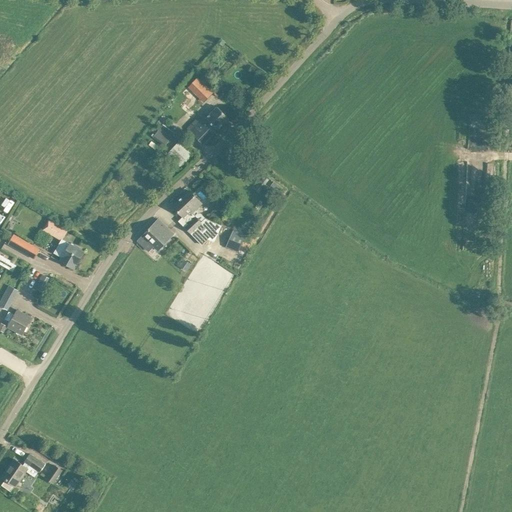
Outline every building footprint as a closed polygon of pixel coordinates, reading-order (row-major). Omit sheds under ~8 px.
[(197,77),(188,87),(198,96),(203,90),(209,96),(213,92),(197,77)] [(201,112),(186,127),(189,129),(196,137),(203,144),(229,118),(222,111),(217,106),(206,117),(201,112)] [(165,145),(170,137),(158,129),(153,136),(165,145)] [(192,153),(179,141),(167,154),(179,166),(192,153)] [(202,204),(189,190),(182,197),(178,200),(172,206),(183,217),(179,221),(190,234),(190,233),(202,245),(208,240),(214,224),(205,219),(201,223),(192,213),(189,211),(191,209),(193,212),(202,204)] [(158,219),(142,235),(158,251),(174,234),(158,219)] [(49,220),(43,230),(60,240),(66,230),(49,220)] [(238,253),(245,237),(233,232),(226,248),(238,253)] [(8,243),(26,254),(35,259),(38,252),(30,247),(31,245),(13,234),(8,243)] [(60,259),(66,263),(75,268),(84,252),(62,239),(56,251),(63,255),(60,259)] [(0,256),(0,263),(13,271),(16,265),(0,256)] [(35,288),(44,293),(51,279),(43,274),(35,288)] [(10,305),(1,300),(0,301),(0,305),(8,309),(10,305)] [(8,327),(13,330),(22,335),(31,317),(17,310),(15,314),(9,311),(5,319),(11,322),(8,327)] [(1,485),(11,491),(15,486),(16,486),(28,469),(27,468),(30,465),(39,471),(44,464),(30,454),(25,462),(26,462),(23,465),(14,459),(2,477),(6,479),(1,485)] [(45,478),(53,484),(63,470),(55,464),(45,478)]
